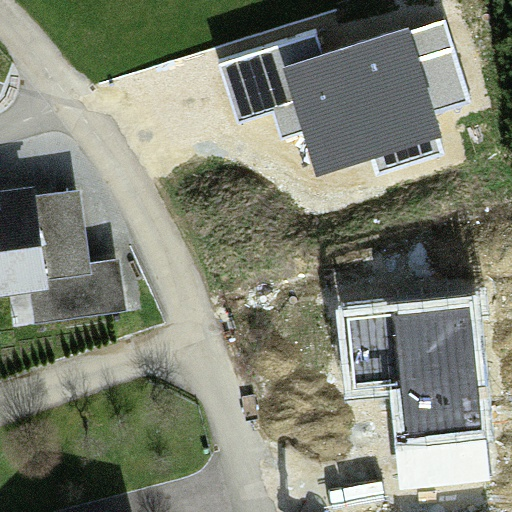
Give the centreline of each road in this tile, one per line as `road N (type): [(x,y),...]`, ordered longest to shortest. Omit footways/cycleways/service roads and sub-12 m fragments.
road 1 (residential): [(250,511),(160,242),(110,154),(0,14)]
road 2 (track): [(339,511),(511,469)]
